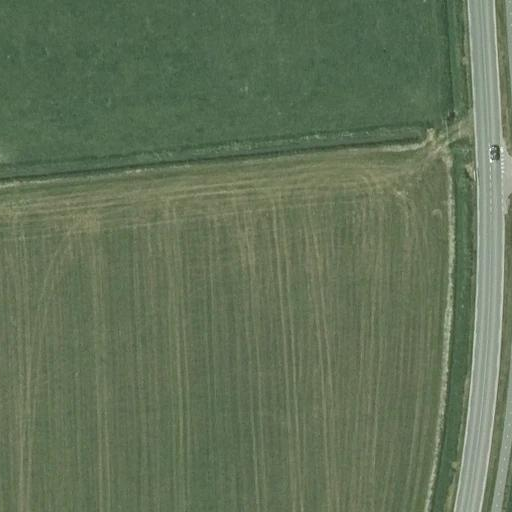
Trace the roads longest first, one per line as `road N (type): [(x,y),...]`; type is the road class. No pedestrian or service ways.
road 1 (secondary): [(464,511),(486,355),(491,174)]
road 2 (secondary): [(491,174),(481,0)]
